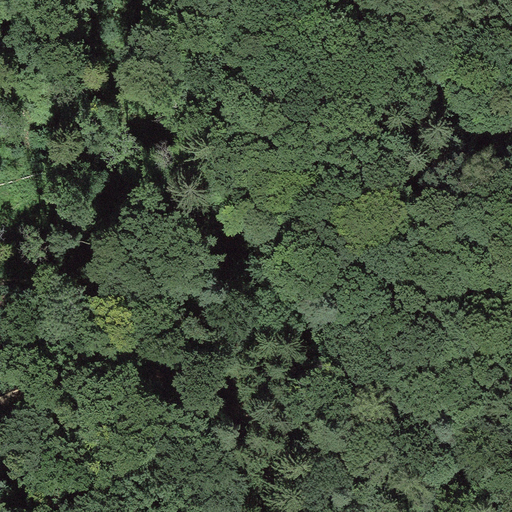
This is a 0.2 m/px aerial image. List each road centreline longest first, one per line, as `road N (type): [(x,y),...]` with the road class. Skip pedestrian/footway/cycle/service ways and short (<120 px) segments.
road 1 (track): [(362,0),(390,43),(511,143)]
road 2 (track): [(511,355),(476,403),(442,474),(436,511)]
